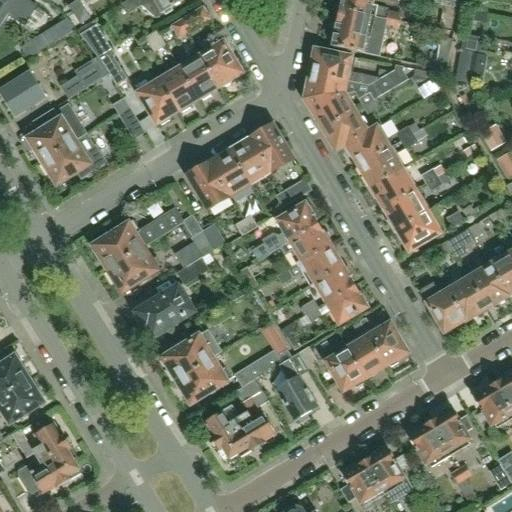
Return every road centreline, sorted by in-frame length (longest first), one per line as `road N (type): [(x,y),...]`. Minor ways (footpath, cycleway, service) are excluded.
road 1 (residential): [(444,376),(278,100)]
road 2 (residential): [(40,238),(278,100)]
road 3 (residential): [(218,511),(444,376)]
road 4 (residential): [(176,453),(40,238)]
road 5 (residential): [(0,265),(132,481)]
